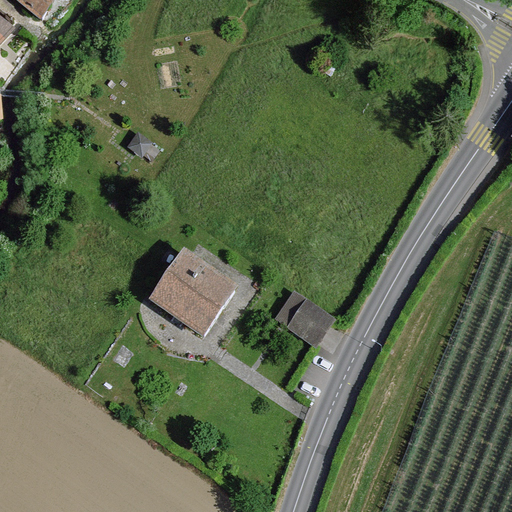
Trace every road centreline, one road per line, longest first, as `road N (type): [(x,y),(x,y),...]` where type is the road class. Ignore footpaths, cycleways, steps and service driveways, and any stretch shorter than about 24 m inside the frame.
road 1 (tertiary): [(294,511),(369,327),(511,99)]
road 2 (unknown): [(221,365),(320,439)]
